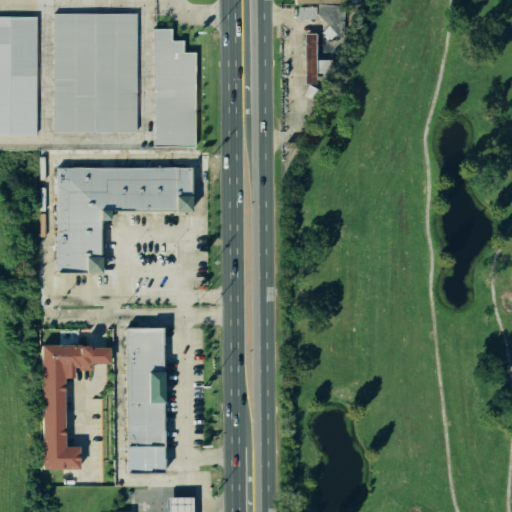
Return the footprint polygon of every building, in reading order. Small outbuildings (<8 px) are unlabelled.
[(320,36),(331,36),(331,34),(345,35),(346,5),(321,4),(320,36)] [(55,16),(135,16),(134,134),(54,133),(55,16)] [(0,18),(34,19),(34,137),(0,136),(0,18)] [(152,31),(169,30),(169,42),(180,42),(180,55),(192,55),(193,148),(153,149),(152,31)] [(304,84),(318,83),(318,74),(331,73),(331,59),(316,60),(316,33),(303,33),(304,84)] [(303,95),(316,100),(320,91),(308,85),(303,95)] [(93,270),(93,212),(185,212),(185,169),(55,169),(55,270),(93,270)] [(162,329),(126,328),(124,474),(161,474),(162,329)] [(85,344),(40,345),(43,466),(78,469),(79,446),(64,446),(64,379),(73,377),(72,369),(89,370),(90,364),(108,363),(109,348),(88,347),(85,344)] [(165,511),(191,511),(191,497),(165,497),(165,511)]
